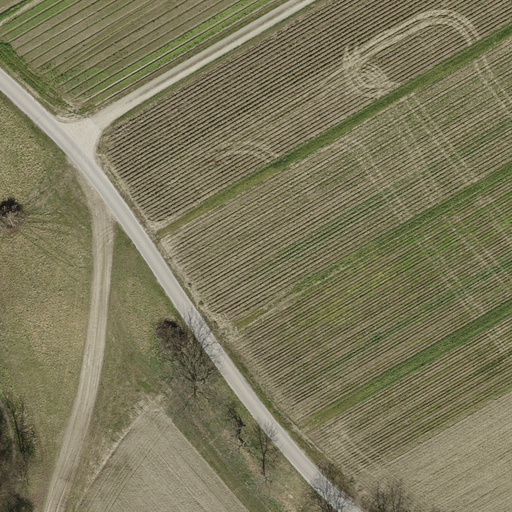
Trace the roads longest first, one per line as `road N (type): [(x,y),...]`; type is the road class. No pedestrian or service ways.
road 1 (unclassified): [(359,511),(314,478),(256,407),(75,143),(0,76)]
road 2 (track): [(52,511),(94,330),(107,188)]
road 3 (track): [(75,143),(144,92),(307,0)]
